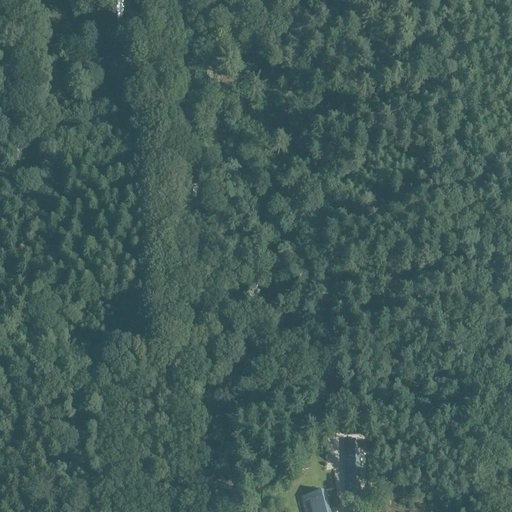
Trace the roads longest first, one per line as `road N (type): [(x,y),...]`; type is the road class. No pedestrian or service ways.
road 1 (secondary): [(211,511),(178,0)]
road 2 (track): [(470,394),(415,0)]
road 3 (track): [(511,390),(205,419)]
road 4 (track): [(96,32),(112,91),(185,99)]
